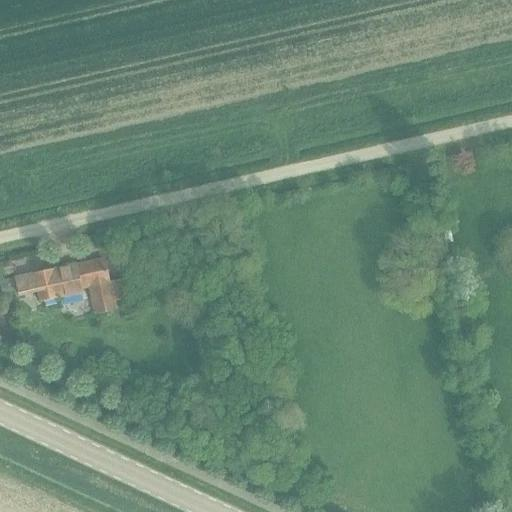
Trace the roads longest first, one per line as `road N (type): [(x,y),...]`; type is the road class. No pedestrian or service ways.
road 1 (unclassified): [(0,241),(511,125)]
road 2 (tertiary): [(214,511),(0,411)]
